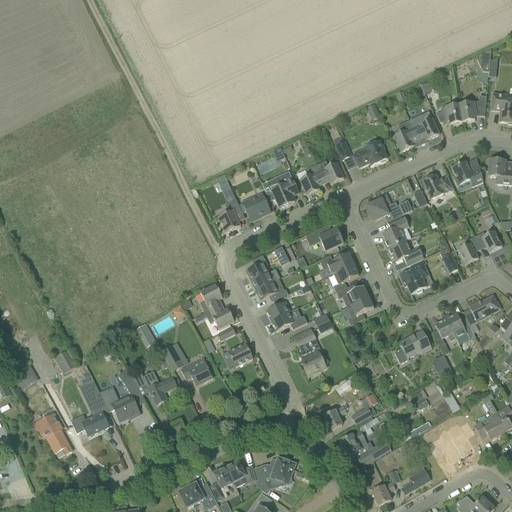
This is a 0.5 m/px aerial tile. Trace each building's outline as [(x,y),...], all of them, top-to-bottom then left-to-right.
[(475,61),(482,75),(488,75),(489,62),(490,63),(491,54),(475,61)] [(489,62),(488,75),(488,79),(496,80),(498,60),(496,59),(490,63),(489,62)] [(428,85),(420,86),(424,95),(430,94),(428,85)] [(402,93),(397,95),(402,107),(407,104),(402,93)] [(500,113),(499,124),(507,125),(508,126),(511,126),(511,102),(506,102),(506,97),(492,96),(492,102),(491,112),(500,113)] [(459,107),(462,125),(474,123),(474,120),(477,119),(479,119),(480,111),(485,112),(486,102),(486,99),(480,98),(479,103),(459,107)] [(367,109),(372,121),(380,118),(374,105),(367,109)] [(450,127),(462,125),(459,107),(441,110),(441,114),(436,116),(440,125),(446,124),(446,125),(449,124),(450,127)] [(421,117),(409,122),(419,143),(422,141),(425,140),(426,143),(439,137),(435,128),(432,121),(425,124),(421,117)] [(419,143),(409,122),(397,128),(401,135),(394,138),(401,154),(414,148),(412,146),(419,143)] [(351,159),(344,144),(341,138),(333,142),(335,148),(342,163),(351,159)] [(303,140),(299,142),(306,157),(310,155),(303,140)] [(377,164),(378,165),(379,164),(381,165),(385,163),(385,162),(387,161),(383,152),(385,151),(381,143),(352,157),(354,161),(358,170),(370,165),(371,168),(374,167),(374,166),(377,164)] [(274,159),(283,155),(280,150),(272,154),(274,159)] [(489,161),(488,179),(496,180),(496,187),(511,188),(511,175),(508,175),(508,173),(506,171),(505,171),(506,163),(489,161)] [(325,162),(315,167),(322,182),(324,186),(330,184),(331,187),(344,181),(336,165),(328,169),(325,162)] [(470,173),(465,164),(451,170),(456,180),(454,180),(457,189),(469,183),(472,189),(483,184),(479,169),(470,173)] [(307,178),(299,182),(303,189),(307,198),(319,192),(318,189),(316,185),(322,182),(315,167),(305,172),(307,178)] [(288,173),(261,186),(266,195),(270,204),(275,201),(279,210),(294,203),(293,201),(292,198),(299,195),(292,181),(288,173)] [(215,182),(211,184),(213,187),(217,185),(218,185),(220,189),(228,186),(224,178),(215,182)] [(427,198),(428,197),(430,202),(444,196),(444,195),(453,191),(447,178),(438,182),(435,178),(422,184),(425,190),(424,191),(427,198)] [(420,210),(428,206),(421,193),(414,196),(420,210)] [(238,207),(242,216),(246,214),(251,224),(270,215),(262,196),(242,205),(238,207)] [(465,198),(458,201),(463,212),(472,208),(470,204),(469,204),(468,204),(468,203),(467,203),(466,202),(466,201),(465,201),(465,200),(465,199),(465,198)] [(243,216),(242,216),(238,207),(236,202),(225,207),(226,211),(224,212),(225,216),(218,220),(225,236),(240,229),(234,216),(241,213),(242,217),(243,216)] [(381,202),(366,209),(373,223),(384,219),(387,225),(402,218),(403,217),(412,213),(407,203),(398,207),(397,208),(395,204),(385,209),(381,202)] [(402,218),(387,225),(390,233),(382,237),(385,243),(383,244),(386,252),(405,243),(400,233),(409,229),(403,217),(402,218)] [(494,217),(488,220),(491,225),(497,222),(494,217)] [(511,223),(500,225),(504,233),(511,233),(511,223)] [(325,253),(343,245),(336,231),(321,238),(318,231),(304,238),(309,248),(320,243),(325,253)] [(483,234),(474,239),(480,252),(486,249),(489,255),(502,249),(494,233),(485,238),(483,234)] [(475,255),(480,252),(474,239),(465,244),(466,247),(458,252),(461,258),(466,267),(478,261),(475,255)] [(407,269),(409,268),(422,262),(423,261),(418,250),(410,253),(405,243),(386,252),(390,260),(392,259),(395,265),(403,261),(407,269)] [(440,243),(437,250),(442,252),(447,250),(445,245),(440,243)] [(275,252),(273,253),(281,268),(283,267),(289,264),(282,249),(275,252)] [(333,276),(353,267),(350,261),(348,255),(346,256),(346,257),(332,263),(330,258),(319,263),(323,272),(328,270),(331,276),(333,276)] [(450,256),(442,260),(450,275),(458,271),(453,262),(450,256)] [(303,258),(297,261),(301,270),(307,268),(303,258)] [(407,288),(411,297),(416,294),(417,296),(422,294),(421,292),(426,290),(422,281),(429,278),(426,272),(423,266),(422,262),(409,268),(411,272),(399,278),(402,285),(405,289),(407,288)] [(263,264),(246,273),(251,283),(268,274),(263,264)] [(358,278),(353,267),(333,276),(338,287),(333,289),(336,295),(347,290),(344,284),(358,278)] [(268,274),(251,283),(256,293),(273,284),(277,282),(275,279),(271,281),(268,274)] [(273,284),(256,293),(261,303),(278,294),(273,284)] [(201,305),(200,305),(205,316),(219,309),(216,303),(219,301),(222,300),(216,287),(207,292),(200,295),(201,296),(204,303),(201,305)] [(347,290),(336,295),(339,301),(342,300),(346,309),(368,299),(363,288),(355,292),(353,287),(347,290)] [(284,291),(278,294),(280,300),(288,296),(286,291),(284,292),(284,291)] [(368,299),(346,309),(351,320),(348,322),(351,327),(365,321),(362,315),(373,310),(368,299)] [(463,316),(464,320),(469,329),(478,324),(476,322),(484,318),(485,320),(500,312),(496,304),(495,304),(492,299),(484,303),(484,304),(481,305),(480,303),(469,309),(471,313),(463,316)] [(187,301),(179,305),(182,309),(189,305),(187,301)] [(266,313),(271,323),(290,314),(285,304),(266,313)] [(219,309),(205,316),(207,319),(210,326),(214,324),(218,332),(234,324),(228,311),(221,314),(219,309)] [(290,314),(271,323),(276,334),(290,326),(293,332),(307,324),(304,318),(301,320),(297,311),(290,314)] [(205,316),(195,321),(197,324),(202,322),(202,321),(207,319),(205,316)] [(325,316),(314,322),(317,329),(328,323),(325,316)] [(471,332),(469,329),(464,320),(459,322),(456,316),(446,322),(456,341),(459,347),(470,341),(470,342),(475,340),(474,338),(471,332)] [(505,343),(511,334),(511,317),(511,316),(500,329),(505,334),(501,339),(505,343)] [(456,341),(446,322),(435,327),(439,336),(442,341),(448,338),(451,344),(456,341)] [(330,325),(318,331),(321,336),(333,330),(330,325)] [(157,345),(146,326),(136,332),(147,351),(157,345)] [(491,342),(499,332),(493,327),(485,337),(491,342)] [(231,329),(223,334),(217,337),(221,344),(235,336),(231,329)] [(302,336),(293,340),(305,364),(302,366),(309,378),(318,374),(325,370),(326,369),(328,368),(328,367),(328,365),(329,364),(328,363),(327,362),(327,361),(325,361),(324,361),(322,361),(321,362),(320,362),(317,355),(311,342),(314,341),(310,332),(302,336)] [(409,340),(399,345),(402,351),(394,355),(400,366),(408,362),(407,360),(424,352),(424,354),(431,351),(427,343),(422,334),(414,338),(414,339),(409,341),(409,340)] [(477,336),(474,338),(475,340),(478,345),(483,339),(481,337),(477,336)] [(209,342),(203,345),(209,356),(214,353),(209,342)] [(444,343),(438,346),(444,358),(449,355),(444,343)] [(245,346),(236,350),(228,354),(235,369),(252,361),(245,346)] [(164,360),(169,368),(173,375),(184,368),(173,348),(161,355),(164,360)] [(67,353),(54,360),(63,377),(76,369),(67,353)] [(443,357),(437,360),(445,375),(451,372),(443,357)] [(164,360),(159,363),(164,372),(169,368),(164,360)] [(212,380),(203,360),(180,371),(183,377),(186,382),(191,379),(195,388),(206,383),(212,380)] [(31,368),(20,374),(17,369),(8,374),(18,393),(38,382),(31,368)] [(142,375),(132,380),(137,390),(146,386),(148,391),(152,398),(156,407),(167,402),(163,395),(176,389),(172,380),(171,379),(159,385),(154,373),(143,378),(142,375)] [(109,415),(109,414),(114,412),(115,415),(120,424),(128,420),(129,422),(140,417),(135,407),(134,404),(143,399),(141,395),(140,395),(137,390),(132,380),(122,386),(129,398),(119,402),(113,389),(99,395),(109,415)] [(71,423),(73,428),(77,436),(85,432),(88,439),(108,429),(106,425),(112,422),(109,415),(99,395),(94,383),(79,389),(93,420),(87,423),(84,417),(71,423)] [(8,384),(0,387),(0,388),(3,398),(12,394),(8,384)] [(429,408),(420,393),(410,399),(419,414),(429,408)] [(452,415),(460,411),(451,394),(443,398),(452,415)] [(372,396),(365,400),(370,409),(377,404),(372,396)] [(335,413),(333,414),(324,418),(330,433),(342,427),(338,419),(346,415),(344,409),(335,413)] [(496,416),(491,418),(502,437),(507,434),(508,435),(511,433),(511,428),(510,425),(511,423),(511,414),(511,413),(508,409),(502,412),(496,416)] [(356,427),(372,417),(368,410),(352,420),(356,427)] [(372,418),(357,427),(362,434),(386,420),(383,414),(373,421),(372,418)] [(52,417),(38,425),(55,456),(63,451),(66,457),(72,454),(52,417)] [(502,437),(491,418),(474,429),(481,441),(487,438),(490,443),(502,437)] [(463,434),(452,440),(462,459),(474,452),(467,439),(474,435),(467,423),(459,428),(463,434)] [(429,430),(426,425),(407,436),(406,434),(396,440),(400,446),(429,430)] [(352,438),(340,444),(348,460),(368,450),(361,434),(353,438),(352,438)] [(440,439),(429,445),(436,457),(443,453),(450,466),(462,459),(452,440),(451,439),(443,444),(440,439)] [(386,443),(363,457),(369,466),(391,453),(386,443)] [(267,466),(260,468),(265,487),(270,486),(270,488),(274,487),(275,489),(281,488),(282,485),(285,479),(290,481),(296,466),(278,460),(277,461),(271,463),(271,465),(271,468),(268,469),(267,466)] [(238,464),(225,471),(228,475),(233,486),(235,490),(245,485),(245,486),(255,483),(252,470),(245,471),(245,472),(243,473),(238,464)] [(228,475),(225,471),(224,471),(223,469),(217,472),(218,474),(213,477),(218,486),(211,489),(218,503),(227,499),(225,495),(229,493),(226,489),(228,488),(232,486),(233,486),(228,475)] [(411,485),(409,486),(401,491),(405,498),(430,483),(423,471),(408,480),(411,485)] [(395,492),(392,487),(392,485),(381,490),(372,494),(378,508),(391,503),(387,496),(395,492)] [(185,491),(178,495),(187,511),(201,504),(205,511),(207,511),(217,507),(210,493),(202,497),(196,486),(189,489),(185,491)] [(264,511),(263,511),(264,508),(267,510),(272,503),(262,496),(256,503),(259,504),(254,510),(256,511),(264,511)] [(493,511),(494,511),(482,500),(473,510),(472,508),(474,506),(467,499),(457,505),(459,509),(457,510),(457,511),(462,508),(466,511),(493,511)]
